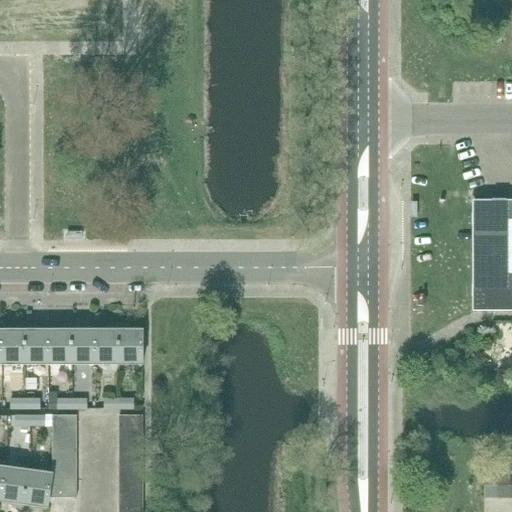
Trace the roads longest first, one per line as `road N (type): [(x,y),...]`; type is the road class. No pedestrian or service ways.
road 1 (residential): [(20,272),(362,274)]
road 2 (tertiary): [(364,511),(362,274)]
road 3 (residential): [(20,272),(16,76),(0,76)]
road 4 (tertiary): [(362,274),(362,113)]
road 5 (unclassified): [(362,113),(511,114)]
